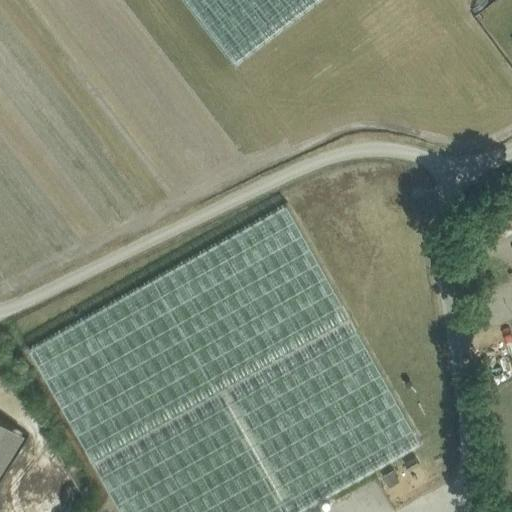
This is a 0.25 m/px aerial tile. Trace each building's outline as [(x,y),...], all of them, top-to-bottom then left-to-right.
[(185,0),(234,63),(316,0),(185,0)] [(483,211),(499,233),(511,224),(511,196),(509,193),(483,211)] [(326,511),(318,498),(421,441),(287,202),(29,347),(121,511),(326,511)] [(99,249),(115,242),(111,232),(94,240),(99,249)] [(0,471),(21,438),(0,422),(0,471)]
